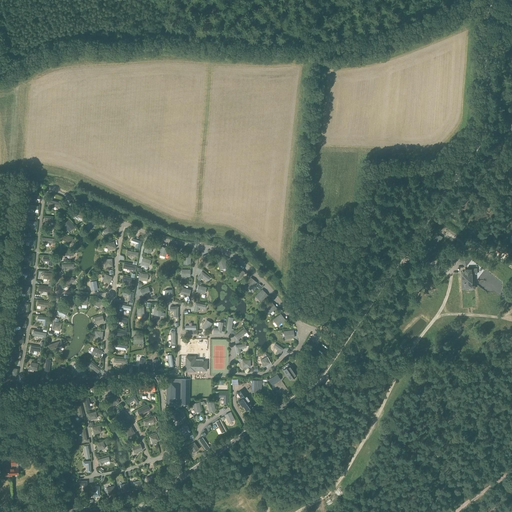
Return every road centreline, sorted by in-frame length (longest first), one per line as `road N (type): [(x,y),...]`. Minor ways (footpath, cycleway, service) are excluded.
road 1 (unclassified): [(71,511),(152,497),(322,374),(483,135),(489,28)]
road 2 (track): [(0,82),(42,60),(81,52),(301,55),(367,45),(491,6)]
